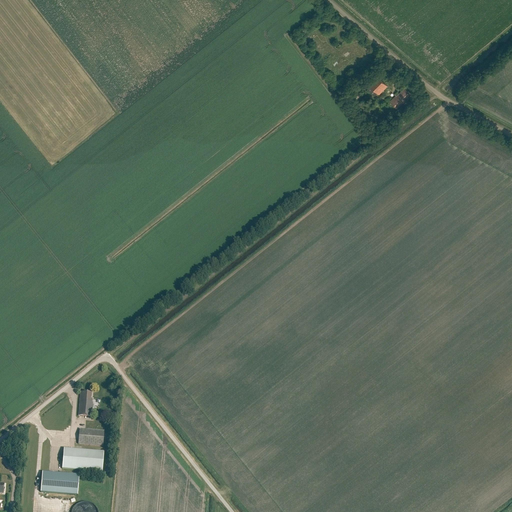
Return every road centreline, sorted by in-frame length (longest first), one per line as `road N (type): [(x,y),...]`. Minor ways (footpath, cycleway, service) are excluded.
road 1 (unclassified): [(0,440),(106,358),(231,511)]
road 2 (unclassified): [(511,135),(441,97),(328,0)]
